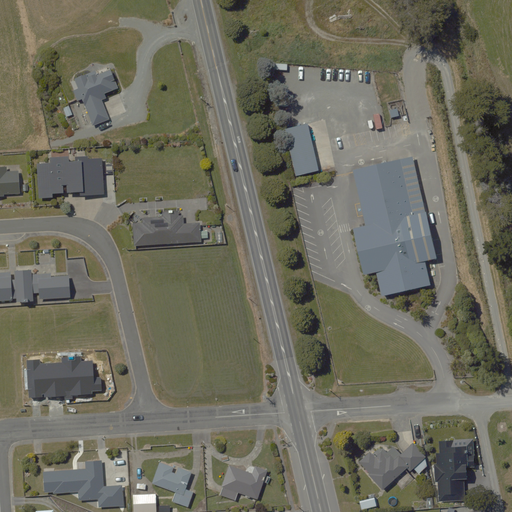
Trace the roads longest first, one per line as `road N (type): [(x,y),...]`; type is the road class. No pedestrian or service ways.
road 1 (primary): [(297,411),(200,0)]
road 2 (residential): [(0,227),(74,226),(109,254),(151,422)]
road 3 (unclassified): [(297,411),(511,400)]
road 4 (residential): [(0,432),(151,422)]
road 5 (residential): [(151,422),(297,411)]
